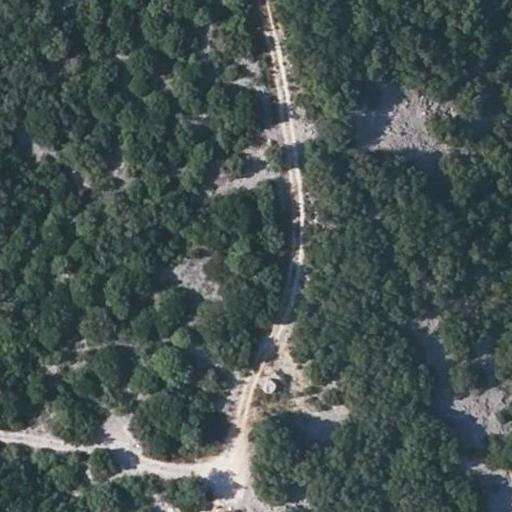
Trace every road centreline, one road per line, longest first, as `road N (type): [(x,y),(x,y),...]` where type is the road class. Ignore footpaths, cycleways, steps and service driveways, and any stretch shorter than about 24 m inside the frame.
road 1 (track): [(259,0),(293,148),(300,262),(243,419),(233,511)]
road 2 (track): [(0,433),(109,441),(143,471),(240,462)]
